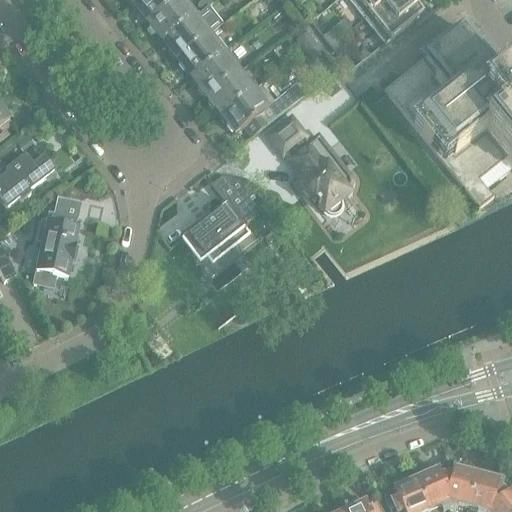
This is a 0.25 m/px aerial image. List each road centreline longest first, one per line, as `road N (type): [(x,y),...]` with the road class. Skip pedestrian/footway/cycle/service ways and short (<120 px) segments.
road 1 (residential): [(236,511),(451,424),(511,436)]
road 2 (tertiary): [(511,365),(389,406),(261,470)]
road 3 (residential): [(147,197),(112,328),(0,388)]
road 4 (tertiary): [(261,470),(511,390)]
road 5 (residential): [(0,12),(147,197)]
road 6 (residential): [(147,197),(172,122),(74,0)]
